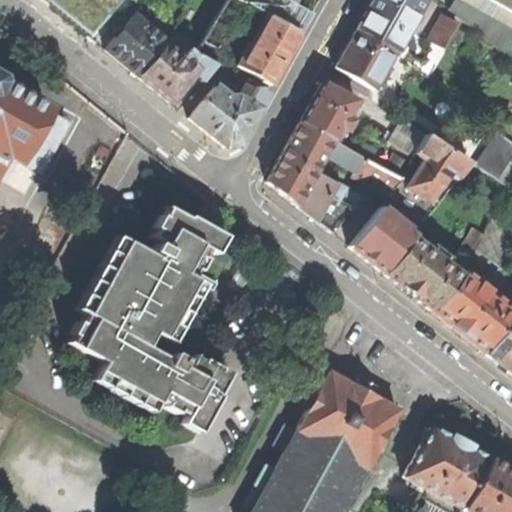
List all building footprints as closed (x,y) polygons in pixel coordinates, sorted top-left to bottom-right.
[(281,65),(299,35),(252,7),(239,0),(212,0),(192,35),(201,41),(194,53),(208,62),(236,15),(253,25),(256,21),(260,24),(236,65),(270,85),(281,65)] [(371,0),(370,2),(355,30),(395,52),(396,52),(425,0),(371,0)] [(511,0),(452,0),(448,9),(511,61),(511,0)] [(118,61),(137,77),(164,43),(145,27),(152,18),(140,7),(104,50),(118,61)] [(457,23),(444,15),(428,41),(442,50),(457,23)] [(334,67),(373,89),(395,52),(355,30),(345,48),(334,67)] [(213,64),(208,62),(194,53),(189,50),(183,57),(164,43),(137,77),(154,91),(170,103),(192,75),(201,82),(213,64)] [(0,157),(1,155),(15,163),(16,160),(37,172),(65,124),(44,112),(45,109),(0,83),(0,80),(1,79),(0,78),(0,157)] [(245,82),(235,97),(245,102),(254,88),(245,82)] [(311,100),(299,121),(356,154),(363,142),(364,140),(348,131),(343,139),(337,136),(341,128),(346,131),(353,119),(348,116),(356,102),(321,82),(311,100)] [(237,144),(266,94),(254,88),(245,102),(235,97),(228,98),(214,87),(187,118),(203,131),(223,148),(237,144)] [(288,199),(331,233),(360,196),(314,172),(324,155),(355,171),(357,170),(370,177),(364,186),(385,199),(401,178),(356,154),(299,121),(266,182),(288,199)] [(475,166),(497,181),(511,158),(511,142),(497,133),(475,166)] [(427,135),(415,153),(423,159),(405,187),(429,202),(447,174),(457,180),(469,162),(427,135)] [(378,151),(363,142),(356,154),(401,178),(415,153),(385,137),(378,151)] [(139,231),(149,237),(154,228),(152,227),(159,215),(161,215),(166,207),(156,201),(139,231)] [(218,387),(225,375),(218,371),(219,369),(209,364),(201,360),(200,361),(191,356),(184,369),(179,366),(182,360),(170,353),(166,360),(144,348),(152,333),(170,343),(202,285),(189,278),(193,269),(197,271),(203,259),(200,257),(205,249),(213,254),(223,236),(205,226),(187,216),(186,218),(166,207),(161,215),(159,215),(152,227),(154,228),(149,237),(161,243),(159,245),(154,242),(149,250),(151,251),(149,254),(115,236),(75,309),(84,314),(79,322),(76,321),(69,333),(72,335),(67,343),(100,361),(90,379),(148,411),(153,401),(155,402),(157,397),(164,401),(162,406),(174,413),(175,410),(184,415),(180,423),(196,432),(220,388),(218,387)] [(364,259),(382,273),(412,237),(404,231),(406,229),(379,207),(348,246),(364,259)] [(472,228),(462,247),(472,252),(482,233),(472,228)] [(236,243),(223,236),(213,254),(205,249),(200,257),(203,259),(197,271),(193,269),(189,278),(202,285),(210,290),(236,243)] [(404,291),(430,311),(458,275),(450,269),(443,264),(446,259),(429,245),(426,250),(414,240),(415,239),(412,237),(382,273),(404,291)] [(462,247),(450,269),(458,275),(461,271),(472,252),(462,247)] [(454,330),(484,353),(511,317),(511,310),(461,271),(458,275),(430,311),(454,330)] [(505,370),(511,375),(511,317),(484,353),(505,370)] [(280,383),(290,364),(278,357),(267,376),(280,383)] [(381,451),(392,432),(387,429),(398,408),(328,370),(316,391),(312,389),(301,408),(306,411),(274,470),(265,465),(243,506),(253,511),(252,511),(353,511),(344,507),(365,468),(366,468),(377,448),(381,451)] [(457,511),(459,508),(487,458),(469,448),(469,446),(457,439),(450,435),(449,437),(431,427),(403,475),(433,492),(421,511),(457,511)] [(466,511),(511,511),(511,472),(487,458),(459,508),(466,511)]
